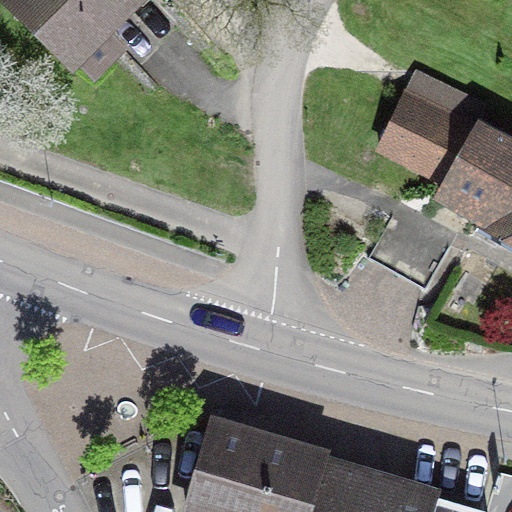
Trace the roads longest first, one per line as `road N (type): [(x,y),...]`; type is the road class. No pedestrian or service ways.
road 1 (residential): [(306,0),(282,47),(273,147),(277,253),(262,352)]
road 2 (secondary): [(11,261),(262,352)]
road 3 (secondary): [(262,352),(511,413)]
